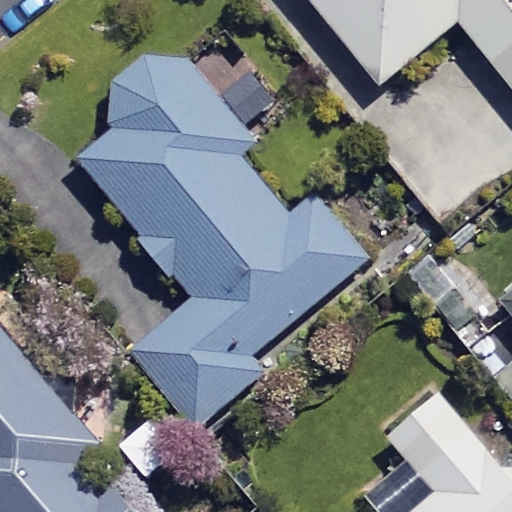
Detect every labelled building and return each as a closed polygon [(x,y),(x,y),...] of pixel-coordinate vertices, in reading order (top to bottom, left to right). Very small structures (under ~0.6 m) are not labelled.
[(511,0),(308,0),(375,81),(453,17),(511,90),(511,0)] [(251,136),(166,38),(97,97),(116,120),(74,156),(191,293),(126,348),(193,427),(260,370),(246,354),(362,255),(309,192),(285,212),(233,151),(251,136)] [(511,293),(501,303),(511,315),(511,293)] [(92,442),(0,329),(0,511),(132,511),(107,482),(90,496),(64,465),(92,442)] [(511,511),(511,479),(436,388),(382,432),(405,460),(372,488),(392,511),(511,511)]
